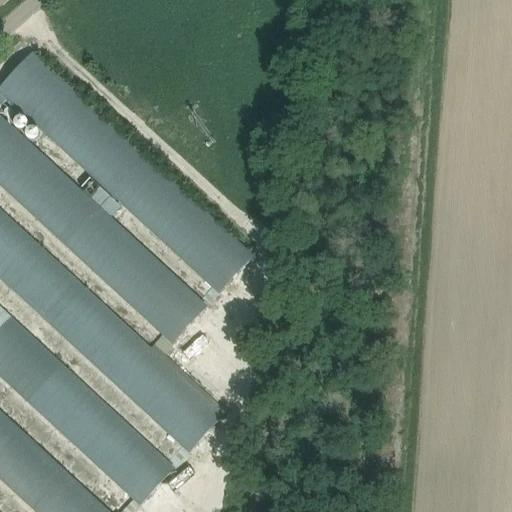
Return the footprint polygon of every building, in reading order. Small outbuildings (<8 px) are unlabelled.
[(0,108),(9,98),(221,294),(254,258),(33,54),(0,89),(0,108)] [(0,183),(175,344),(208,308),(0,116),(0,183)] [(95,182),(92,179),(83,188),(86,191),(86,192),(114,218),(124,208),(95,181),(95,182)] [(0,276),(191,453),(225,417),(0,210),(0,276)] [(0,307),(0,374),(143,505),(176,470),(0,307)] [(108,511),(0,412),(0,478),(36,511),(108,511)]
